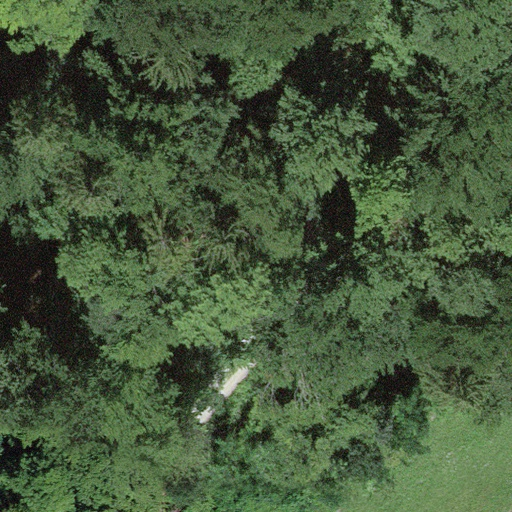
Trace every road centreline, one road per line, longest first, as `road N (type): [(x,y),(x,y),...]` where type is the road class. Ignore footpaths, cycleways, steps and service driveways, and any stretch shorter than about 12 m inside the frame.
road 1 (track): [(111,511),(511,55)]
road 2 (track): [(0,476),(233,190),(359,0)]
